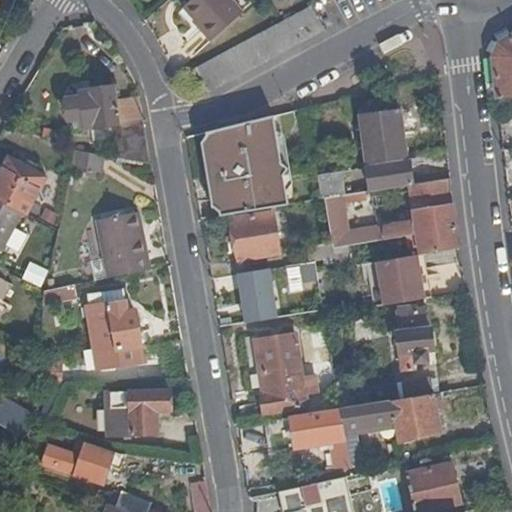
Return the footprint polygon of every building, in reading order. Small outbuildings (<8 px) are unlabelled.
[(189,0),(183,6),(213,42),(245,13),(232,0),(189,0)] [(313,7),(197,69),(209,93),(326,30),(313,7)] [(494,57),(499,100),(511,98),(511,36),(500,43),(494,57)] [(97,128),(119,125),(117,102),(115,87),(92,91),(92,92),(82,94),(83,98),(67,101),(70,122),(81,121),(82,129),(97,127),(97,128)] [(135,124),(146,122),(145,118),(141,98),(117,102),(119,125),(121,140),(119,140),(119,141),(136,139),(135,124)] [(368,165),(409,161),(403,111),(362,117),(368,165)] [(252,213),(287,207),(281,169),(284,168),(290,163),(282,158),(278,159),(272,124),(277,124),(276,116),(208,133),(216,175),(221,175),(224,187),(247,184),(252,213)] [(121,159),(153,165),(146,122),(135,124),(136,139),(119,141),(121,159)] [(77,151),(74,169),(101,173),(104,156),(77,151)] [(0,202),(25,215),(27,216),(46,177),(9,159),(0,177),(0,202)] [(368,165),(369,169),(372,193),(401,188),(408,187),(415,185),(412,160),(409,161),(368,165)] [(323,201),(326,200),(346,197),(343,173),(319,176),(323,201)] [(223,217),(252,213),(247,184),(224,187),(221,175),(216,175),(223,217)] [(412,191),(453,184),(452,179),(415,185),(408,187),(408,192),(412,191)] [(415,211),(455,204),(453,184),(412,191),(408,192),(411,212),(415,211)] [(350,247),(383,242),(381,227),(350,233),(346,205),(369,202),(368,193),(346,197),(326,200),(334,244),(335,249),(350,247)] [(374,209),(376,209),(373,198),(387,195),(387,193),(371,195),(374,209)] [(373,198),(376,209),(389,207),(387,195),(373,198)] [(0,202),(0,250),(4,253),(25,215),(0,202)] [(419,236),(458,229),(455,204),(415,211),(418,225),(412,226),(412,222),(381,227),(383,242),(419,236)] [(111,279),(152,271),(141,212),(100,220),(111,279)] [(233,220),(240,262),(281,255),(274,213),(233,220)] [(422,255),(461,248),(458,229),(419,236),(422,255)] [(309,249),(312,264),(317,263),(337,260),(335,249),(334,244),(309,249)] [(335,249),(337,260),(351,257),(350,247),(335,249)] [(379,262),(385,306),(425,299),(419,255),(379,262)] [(270,268),(238,273),(246,323),(278,319),(270,268)] [(46,291),(45,307),(78,300),(76,287),(48,293),(46,291)] [(89,310),(100,372),(147,364),(142,329),(141,329),(138,312),(129,314),(128,302),(89,310)] [(399,312),(402,333),(400,333),(405,370),(418,369),(418,364),(431,362),(430,352),(436,351),(433,328),(430,329),(428,309),(399,312)] [(246,345),(250,369),(301,361),(298,336),(246,345)] [(301,361),(250,369),(253,390),(268,388),(269,396),(263,397),(266,415),(309,408),(306,394),(317,391),(315,380),(304,381),(301,361)] [(41,362),(40,386),(62,385),(62,363),(41,362)] [(404,399),(433,394),(431,379),(402,384),(404,399)] [(329,383),(331,393),(340,392),(337,381),(329,383)] [(58,403),(66,385),(55,386),(50,399),(58,403)] [(171,391),(106,393),(107,436),(158,435),(158,413),(172,412),(171,391)] [(331,393),(333,405),(341,404),(340,392),(331,393)] [(356,396),(358,407),(374,404),(372,392),(356,396)] [(397,423),(402,441),(443,432),(435,394),(433,394),(404,399),(392,401),(397,423)] [(5,398),(0,407),(0,419),(21,432),(32,414),(5,398)] [(47,430),(58,403),(50,399),(38,427),(46,430),(47,430)] [(357,428),(397,423),(392,401),(374,404),(358,407),(342,409),(348,440),(353,468),(363,454),(357,428)] [(342,409),(268,421),(273,452),(348,440),(342,409)] [(46,430),(44,438),(64,444),(66,437),(47,430),(46,430)] [(122,470),(127,455),(123,455),(102,448),(99,456),(91,453),(89,459),(64,450),(63,453),(50,449),(45,463),(58,467),(57,469),(105,485),(111,466),(122,470)] [(454,463),(409,474),(417,511),(423,511),(463,504),(454,463)] [(356,511),(349,477),(281,492),(284,511),(356,511)]
